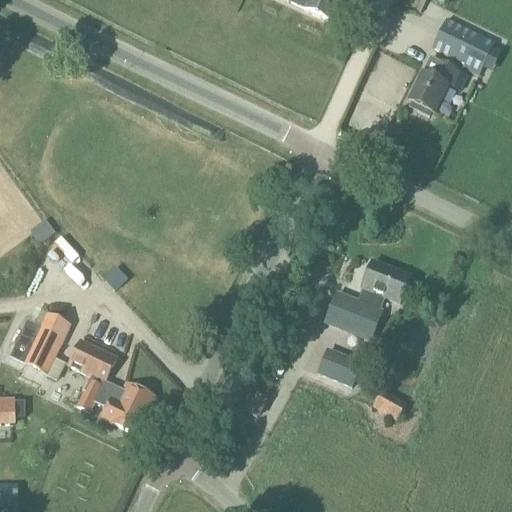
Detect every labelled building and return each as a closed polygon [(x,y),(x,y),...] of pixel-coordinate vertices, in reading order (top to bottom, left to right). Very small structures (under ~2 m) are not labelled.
[(280,0),(333,24),(343,0),(280,0)] [(433,37),(437,27),(414,19),(410,29),(433,37)] [(495,46),(447,22),(432,51),(465,68),(463,71),(480,79),(495,46)] [(441,64),(432,81),(423,76),(409,105),(434,118),(449,89),(457,72),(441,64)] [(358,304),(336,295),(324,327),(371,346),(384,314),(380,313),(385,301),(400,307),(411,280),(372,264),(361,292),(363,293),(358,304)] [(46,316),(40,329),(26,322),(8,360),(47,379),(72,329),(46,316)] [(126,387),(123,394),(106,386),(118,362),(81,344),(68,370),(91,381),(76,409),(90,417),(96,406),(108,412),(104,421),(138,438),(156,401),(126,387)] [(317,377),(352,391),(362,365),(327,352),(317,377)] [(384,393),(374,410),(397,425),(407,407),(384,393)] [(259,422),(268,403),(250,394),(241,413),(259,422)] [(0,400),(0,424),(13,425),(13,400),(0,400)] [(14,490),(0,490),(0,509),(15,509),(14,490)]
